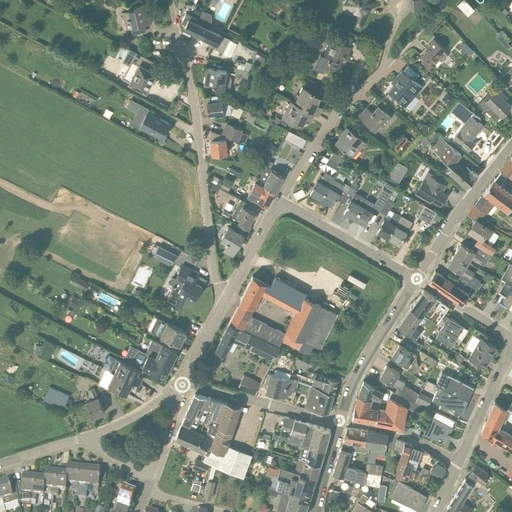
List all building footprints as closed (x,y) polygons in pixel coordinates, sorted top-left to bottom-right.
[(365,13),(373,2),(370,0),(347,0),(344,4),(357,13),(353,23),(360,26),(365,15),(365,14),(365,13)] [(421,0),(411,0),(412,9),(421,9),(421,0)] [(131,28),(133,35),(142,32),(141,26),(151,23),(146,3),(134,6),(134,9),(122,12),(124,21),(126,20),(128,28),(131,28)] [(302,16),(305,10),(293,3),(286,16),(291,18),(295,12),(302,16)] [(184,28),(196,33),(200,25),(205,27),(206,23),(190,15),(190,16),(186,13),(181,22),(186,25),(184,28)] [(216,44),(214,49),(223,53),(230,56),(237,43),(230,40),(208,29),(211,23),(207,21),(206,23),(205,27),(200,25),(196,33),(216,44)] [(505,46),(508,43),(499,34),(496,37),(505,46)] [(351,47),(333,38),(331,38),(320,62),(336,70),(342,57),(345,59),(351,47)] [(421,56),(426,60),(422,63),(432,72),(436,67),(434,65),(439,60),(440,61),(443,60),(445,59),(447,57),(447,54),(445,52),(443,50),(445,48),(434,38),(429,44),(430,46),(421,56)] [(464,49),(469,54),(472,50),(468,45),(464,49)] [(152,70),(156,63),(129,48),(126,53),(133,56),(122,78),(129,82),(146,92),(156,73),(152,70)] [(256,53),(252,63),(256,65),(258,60),(263,63),(265,58),(256,53)] [(243,70),(249,72),(252,63),(246,61),(245,64),(241,63),(241,62),(241,61),(240,61),(240,60),(239,60),(239,59),(238,59),(237,59),(236,59),(236,60),(235,60),(235,61),(234,61),(234,62),(234,63),(234,64),(235,64),(235,65),(236,65),(236,66),(237,66),(237,67),(243,70)] [(422,87),(414,80),(419,74),(415,71),(408,64),(403,70),(402,70),(396,77),(399,79),(395,83),(387,92),(395,99),(397,97),(402,101),(407,95),(411,99),(422,87)] [(511,84),(511,83),(511,65),(502,76),(511,84)] [(247,79),(249,72),(243,70),(237,67),(234,75),(247,79)] [(206,68),(204,84),(215,86),(215,85),(224,87),(227,71),(218,69),(218,70),(206,68)] [(294,101),(294,102),(314,113),(318,114),(322,107),(316,104),(320,97),(313,93),(314,92),(302,86),(294,101)] [(501,116),(511,106),(501,97),(504,94),(498,89),(481,106),(491,116),(496,121),(501,116)] [(214,114),(214,116),(229,114),(230,102),(230,101),(211,92),(212,96),(206,96),(207,102),(208,114),(214,114)] [(148,129),(163,137),(170,124),(147,112),(149,108),(131,99),(127,107),(137,112),(131,123),(147,132),(148,129)] [(314,113),(294,102),(294,101),(290,99),(281,117),(294,123),(295,121),(302,125),(306,117),(311,120),(314,113)] [(390,117),(378,106),(372,113),(366,108),(359,116),(374,130),(381,122),(384,125),(390,117)] [(473,137),(483,125),(471,116),(454,138),(468,149),(474,142),(470,139),(472,136),(473,137)] [(226,123),(222,134),(229,137),(249,144),(252,136),(242,132),(243,129),(226,123)] [(355,132),(354,133),(347,127),(342,133),(343,134),(335,143),(344,151),(344,150),(352,157),(360,148),(358,146),(363,140),(355,132)] [(227,153),(225,139),(229,139),(229,137),(222,134),(210,130),(212,140),(210,141),(212,155),(227,153)] [(430,140),(436,133),(433,130),(427,138),(430,140)] [(302,147),(306,139),(288,131),(285,139),(302,147)] [(410,143),(404,137),(394,148),(400,154),(410,143)] [(447,171),(467,187),(477,174),(472,169),(469,173),(454,161),(460,153),(450,145),(440,137),(431,148),(440,157),(451,166),(447,171)] [(345,159),(333,152),(329,159),(341,165),(345,159)] [(511,154),(500,170),(507,176),(511,169),(511,154)] [(257,182),(275,192),(284,176),(270,169),(273,163),(270,161),(257,182)] [(399,161),(391,176),(400,181),(408,167),(399,161)] [(252,164),(252,173),(262,173),(264,165),(252,164)] [(240,173),(230,168),(224,181),(231,184),(234,177),(237,178),(240,173)] [(321,199),(330,183),(334,177),(325,172),(323,175),(320,173),(313,187),(310,193),(321,199)] [(430,199),(440,204),(446,194),(441,191),(445,184),(432,177),(428,183),(423,180),(415,194),(428,201),(430,199)] [(511,195),(492,180),(483,193),(467,215),(476,220),(478,216),(476,215),(481,209),(483,211),(491,199),(511,214),(511,195)] [(224,181),(221,187),(228,191),(231,185),(224,181)] [(248,196),(267,206),(275,192),(257,182),(255,181),(250,191),(248,196)] [(210,189),(215,191),(216,192),(219,186),(213,183),(210,189)] [(321,199),(332,205),(335,200),(336,200),(340,193),(340,192),(342,189),(347,192),(350,186),(345,183),(343,186),(340,184),(338,187),(330,183),(321,199)] [(356,190),(350,186),(347,192),(353,196),(356,190)] [(383,188),(372,207),(380,211),(388,199),(391,192),(383,188)] [(249,224),(255,212),(245,206),(247,202),(241,199),(232,215),(241,220),(238,225),(248,230),(251,225),(249,224)] [(343,212),(354,218),(362,205),(350,199),(346,206),(347,206),(343,212)] [(388,199),(380,211),(386,215),(393,202),(388,199)] [(369,219),(373,212),(362,205),(354,218),(366,225),(369,219)] [(430,223),(436,212),(424,205),(418,216),(430,223)] [(377,231),(388,238),(401,215),(394,211),(389,221),(384,218),(379,225),(380,226),(377,231)] [(403,238),(412,222),(401,215),(388,238),(399,244),(402,238),(403,238)] [(491,254),(494,250),(496,248),(493,246),(493,247),(486,242),(494,231),(489,228),(476,220),(468,231),(479,238),(475,244),(480,248),(491,254)] [(243,235),(228,227),(221,240),(228,243),(223,251),(232,256),(243,235)] [(158,243),(154,251),(175,260),(178,252),(158,243)] [(484,266),(491,254),(480,248),(477,253),(461,243),(454,254),(468,262),(471,258),(480,263),(484,266)] [(454,254),(448,265),(461,273),(458,278),(466,283),(476,289),(477,287),(480,281),(472,276),(474,272),(465,267),(468,262),(454,254)] [(505,281),(499,292),(501,293),(501,295),(502,295),(499,301),(508,307),(511,300),(511,263),(510,263),(501,278),(505,281)] [(182,266),(176,278),(171,289),(172,291),(178,295),(193,302),(201,286),(194,282),(198,273),(182,266)] [(428,281),(462,305),(469,294),(435,271),(428,281)] [(252,275),(241,297),(240,299),(241,299),(255,306),(261,293),(265,295),(270,285),(252,275)] [(275,276),(270,285),(265,295),(273,300),(283,280),(275,276)] [(84,289),(87,283),(77,277),(73,283),(84,289)] [(298,349),(308,353),(306,360),(309,361),(323,366),(326,357),(311,352),(314,345),(321,349),(338,314),(304,297),(306,292),(283,280),(273,300),(295,312),(285,332),(285,333),(250,316),(236,309),(229,322),(229,323),(278,347),(281,340),(298,349)] [(136,289),(133,295),(139,298),(142,292),(136,289)] [(435,306),(440,300),(440,299),(439,298),(438,299),(436,298),(436,297),(435,296),(434,297),(423,289),(410,307),(422,315),(430,303),(435,306)] [(76,309),(81,299),(73,295),(68,305),(76,309)] [(241,299),(237,308),(236,309),(250,316),(255,306),(241,299)] [(434,340),(426,335),(416,330),(413,327),(422,315),(410,307),(398,325),(409,334),(422,341),(430,345),(434,340)] [(442,318),(435,314),(431,321),(437,325),(442,318)] [(464,326),(448,316),(435,338),(451,347),(457,337),(461,340),(466,332),(462,330),(464,326)] [(179,346),(186,332),(167,323),(160,336),(179,346)] [(279,347),(278,347),(229,323),(212,355),(221,360),(224,354),(229,356),(237,341),(273,358),(279,347)] [(496,346),(481,337),(468,358),(482,366),(488,356),(490,357),(496,346)] [(418,350),(421,345),(413,339),(410,344),(418,350)] [(170,365),(177,351),(162,344),(162,345),(152,340),(145,353),(156,358),(157,355),(162,357),(160,360),(170,365)] [(400,362),(398,365),(413,374),(418,366),(412,362),(416,356),(410,352),(399,344),(391,356),(400,362)] [(143,367),(164,377),(170,365),(160,360),(162,357),(157,355),(156,358),(145,353),(137,349),(131,361),(140,365),(143,367)] [(460,364),(464,357),(458,353),(454,360),(460,364)] [(137,374),(139,369),(116,358),(109,354),(107,358),(105,357),(103,362),(104,363),(102,367),(106,369),(113,373),(114,372),(138,384),(142,376),(137,374)] [(308,361),(309,361),(306,360),(297,356),(295,362),(306,367),(308,361)] [(433,366),(437,361),(428,356),(425,361),(433,366)] [(264,376),(269,364),(263,361),(257,373),(264,376)] [(399,372),(386,365),(379,376),(398,387),(395,392),(409,399),(415,402),(419,393),(410,388),(404,385),(405,382),(396,377),(399,372)] [(287,398),(289,390),(294,391),(297,381),(289,379),(290,374),(275,370),(274,375),(270,374),(265,392),(266,393),(267,390),(275,392),(275,394),(287,398)] [(127,395),(133,382),(138,385),(138,384),(114,372),(113,373),(108,385),(127,395)] [(441,388),(467,399),(473,386),(448,374),(447,374),(442,372),(436,385),(441,388)] [(313,380),(311,386),(322,390),(333,393),(334,393),(338,379),(322,375),(315,373),(313,380)] [(260,382),(244,374),(237,389),(255,394),(260,382)] [(372,398),(380,400),(382,392),(381,391),(380,387),(372,386),(363,381),(358,395),(369,398),(372,399),(372,398)] [(308,399),(305,408),(328,411),(333,393),(322,390),(311,386),(308,399)] [(69,396),(49,387),(43,399),(63,409),(69,396)] [(93,417),(104,412),(98,397),(93,388),(88,390),(92,400),(86,402),(93,417)] [(460,413),(467,399),(441,388),(439,392),(437,390),(432,400),(435,401),(441,404),(439,407),(447,410),(448,407),(460,413)] [(389,396),(388,396),(386,409),(378,408),(375,422),(401,427),(406,405),(409,399),(395,392),(392,391),(389,396)] [(415,402),(426,407),(431,398),(419,392),(419,393),(415,402)] [(207,408),(211,398),(195,393),(181,423),(189,426),(191,423),(197,425),(203,412),(200,410),(201,406),(207,408)] [(352,417),(375,422),(378,408),(370,406),(372,399),(369,398),(358,395),(354,404),(352,417)] [(207,432),(214,435),(222,412),(223,412),(226,402),(211,398),(207,408),(213,410),(211,417),(214,418),(211,427),(209,426),(207,432)] [(505,423),(507,417),(511,419),(511,412),(506,409),(507,407),(494,400),(488,414),(505,423)] [(214,435),(209,447),(207,446),(204,452),(207,453),(203,461),(218,467),(244,478),(252,455),(227,445),(240,406),(226,402),(223,412),(222,412),(214,435)] [(432,418),(435,412),(430,410),(427,416),(430,418),(422,435),(423,433),(439,440),(438,440),(446,444),(451,434),(448,433),(451,427),(432,418)] [(296,445),(297,444),(298,444),(299,443),(300,440),(302,440),(307,423),(284,417),(281,427),(291,430),(289,438),(279,435),(277,441),(294,445),(295,445),(296,445)] [(481,431),(481,432),(507,447),(511,450),(511,466),(508,473),(511,475),(511,435),(485,421),(481,431)] [(309,446),(324,450),(330,429),(308,423),(307,423),(302,440),(300,440),(299,443),(298,444),(300,447),(302,448),(302,447),(308,449),(309,446)] [(180,425),(174,438),(204,452),(207,446),(211,439),(180,425)] [(351,450),(368,453),(369,445),(364,444),(367,430),(346,427),(343,440),(352,442),(351,450)] [(368,453),(376,454),(384,456),(387,434),(388,433),(367,430),(364,444),(369,445),(368,453)] [(397,440),(395,449),(402,450),(405,442),(403,441),(397,440)] [(411,444),(405,442),(402,450),(401,454),(397,466),(397,472),(397,477),(402,478),(412,481),(414,472),(410,470),(412,465),(405,463),(407,457),(417,460),(420,451),(410,448),(411,444)] [(324,450),(309,446),(308,449),(302,447),(302,448),(299,458),(320,464),(324,450)] [(379,487),(381,474),(366,472),(366,471),(347,465),(351,452),(340,449),(333,473),(364,484),(379,487)] [(295,472),(316,478),(320,464),(299,458),(295,472)] [(206,472),(209,464),(196,459),(193,466),(206,472)] [(382,466),(375,464),(367,463),(366,470),(366,471),(366,472),(381,474),(382,466)] [(316,479),(316,478),(295,472),(269,464),(266,474),(273,476),(270,487),(283,491),(308,500),(309,500),(315,478),(316,479)] [(465,478),(447,507),(454,511),(455,511),(454,511),(469,511),(471,508),(461,502),(475,477),(484,483),(489,475),(475,465),(466,479),(465,478)] [(66,484),(67,484),(73,484),(72,491),(76,491),(79,468),(77,468),(77,466),(77,468),(67,467),(67,474),(66,484)] [(429,475),(439,479),(443,471),(433,466),(429,475)] [(79,468),(76,491),(80,492),(81,485),(88,486),(89,469),(81,468),(81,467),(80,467),(80,468),(79,468)] [(93,493),(98,493),(101,470),(99,470),(99,469),(98,468),(98,470),(89,469),(88,486),(94,487),(93,493)] [(44,488),(44,495),(54,496),(56,473),(55,472),(55,471),(54,472),(45,471),(44,479),(45,479),(44,488)] [(66,491),(67,484),(66,484),(67,474),(59,473),(59,471),(58,471),(58,473),(56,473),(54,496),(58,496),(59,490),(66,491)] [(16,484),(19,502),(32,501),(34,477),(33,477),(33,476),(32,476),(32,477),(23,476),(22,484),(16,484)] [(44,496),(44,495),(44,488),(45,479),(44,479),(36,478),(37,476),(36,476),(36,477),(34,477),(32,501),(36,501),(37,495),(44,496)] [(5,482),(0,483),(0,493),(2,500),(4,506),(19,502),(16,484),(10,486),(8,481),(6,481),(5,480),(5,482)] [(209,480),(204,497),(204,498),(210,499),(215,482),(209,480)] [(403,503),(399,511),(401,511),(417,511),(425,497),(411,490),(412,488),(399,482),(392,497),(403,503)] [(283,491),(270,487),(261,484),(259,490),(272,494),(273,492),(282,495),(283,491)] [(114,511),(128,511),(136,493),(124,489),(114,511)] [(369,489),(365,495),(368,497),(376,503),(378,496),(369,489)] [(280,511),(304,511),(308,500),(283,491),(282,495),(277,511),(280,511)] [(372,511),(362,505),(368,497),(365,495),(363,493),(349,511),(372,511)]
